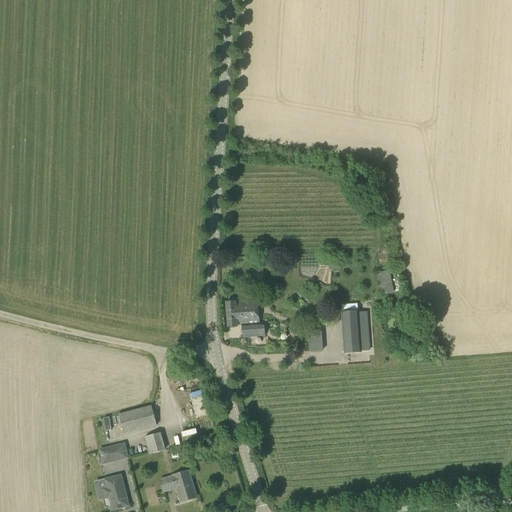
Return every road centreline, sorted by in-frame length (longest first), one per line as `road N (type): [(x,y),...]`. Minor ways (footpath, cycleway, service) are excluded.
road 1 (tertiary): [(265,511),(211,334),(228,0)]
road 2 (track): [(0,314),(167,353),(216,348)]
road 3 (unclassified): [(507,497),(371,511)]
